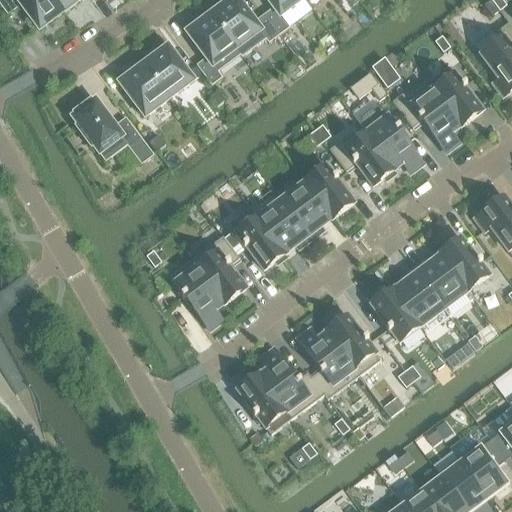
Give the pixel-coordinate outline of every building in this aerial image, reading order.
[(64,14),(52,0),(14,0),(39,33),(64,14)] [(91,2),(89,0),(52,0),(64,14),(83,0),(88,0),(90,3),(91,2)] [(279,38),(264,17),(254,24),(235,0),(233,0),(211,17),(242,59),(266,41),(269,45),(279,38)] [(304,1),(303,0),(265,0),(273,10),(264,17),(279,38),(290,29),(281,18),(304,1)] [(345,0),(352,8),(359,3),(355,0),(345,0)] [(505,9),(498,0),(494,0),(490,3),(498,14),(505,9)] [(242,59),(211,17),(199,26),(187,35),(206,61),(196,68),(211,88),(222,80),(218,74),(240,57),(242,59)] [(511,30),(509,26),(497,35),(503,42),(481,58),(500,83),(494,87),(503,99),(511,92),(511,30)] [(450,50),(442,39),(435,44),(443,56),(450,50)] [(168,49),(143,67),(169,102),(193,84),(168,49)] [(169,102),(143,67),(119,85),(145,120),(169,102)] [(400,82),(392,70),(385,75),(379,80),(387,91),(394,86),(400,82)] [(482,114),(465,91),(467,90),(465,87),(463,89),(449,70),(428,85),(461,130),(482,114)] [(461,130),(428,85),(408,101),(404,96),(392,105),(413,132),(423,124),(446,155),(458,146),(450,135),(459,129),(460,130),(461,130)] [(387,98),(378,86),(371,92),(380,103),(387,98)] [(223,104),(216,95),(210,99),(217,109),(223,104)] [(141,141),(126,121),(114,129),(95,103),(91,106),(90,105),(75,116),(76,117),(72,120),(79,129),(78,130),(93,151),(95,150),(105,164),(127,148),(129,150),(141,141)] [(422,167),(398,135),(401,133),(399,131),(397,132),(382,113),(360,130),(393,174),(394,174),(393,172),(402,165),(410,176),(422,167)] [(331,139),(322,128),(315,134),(323,145),(331,139)] [(393,174),(360,130),(329,153),(346,175),(357,168),(373,190),(384,181),(386,184),(395,177),(393,174)] [(323,145),(315,134),(308,139),(316,150),(323,145)] [(149,145),(156,155),(166,147),(158,138),(149,145)] [(141,141),(129,150),(142,167),(154,158),(141,141)] [(353,207),(336,184),(338,182),(336,180),(334,181),(326,170),(305,186),(332,222),(353,207)] [(332,222),(305,186),(304,186),(306,188),(283,205),(311,243),(319,238),(315,232),(330,221),(332,223),(332,222)] [(511,259),(511,211),(504,200),(500,203),(498,201),(486,209),(488,212),(475,222),(484,234),(490,230),(511,259)] [(311,243),(283,205),(259,223),(258,221),(257,221),(284,258),(285,257),(284,255),(300,244),(304,249),(311,243)] [(284,258),(257,221),(237,237),(245,248),(243,250),(245,252),(247,250),(264,273),(275,265),(277,268),(286,261),(284,258)] [(246,292),(229,270),(240,262),(223,240),(192,263),(225,307),(246,292)] [(480,268),(483,266),(481,264),(478,265),(461,242),(450,251),(448,248),(439,255),(441,257),(441,258),(468,294),(489,279),(480,268)] [(162,265),(153,254),(146,259),(155,271),(162,265)] [(468,294),(441,258),(440,258),(441,260),(426,272),(422,266),(414,272),(443,310),(466,293),(467,295),(468,294)] [(225,307),(192,263),(170,279),(184,298),(182,300),(184,303),(186,301),(210,333),(222,324),(213,313),(223,306),(224,308),(225,307)] [(443,310),(414,272),(406,278),(410,283),(395,295),(393,293),(392,293),(420,330),(421,330),(419,328),(443,310)] [(420,330),(392,293),(372,309),(389,332),(387,333),(389,336),(391,334),(399,346),(420,330)] [(366,345),(369,343),(367,341),(365,343),(348,320),(327,335),(360,379),(381,364),(366,345)] [(360,379),(327,335),(326,336),(327,337),(318,344),(310,334),(298,342),(321,373),(311,381),(324,399),(328,404),(360,379)] [(324,399),(311,381),(307,376),(297,384),(274,353),(262,362),(270,373),(261,380),(259,378),(258,379),(292,423),(324,399)] [(420,380),(412,369),(405,374),(413,386),(420,380)] [(413,386),(405,374),(397,380),(406,391),(413,386)] [(292,423),(258,379),(256,376),(247,383),(249,385),(238,394),(255,417),(253,419),(255,421),(257,419),(271,438),(292,423)] [(500,437),(491,444),(506,464),(511,458),(511,421),(497,432),(500,437)] [(349,433),(341,422),(334,427),(342,438),(349,433)] [(436,434),(427,441),(433,450),(443,443),(436,434)] [(478,447),(458,461),(488,501),(507,487),(496,471),(506,464),(491,444),(481,451),(478,447)] [(317,457),(308,446),(301,451),(310,462),(317,457)] [(399,462),(398,462),(404,471),(405,470),(414,464),(407,455),(399,462)] [(458,461),(439,476),(465,511),(473,511),(488,501),(458,461)] [(398,462),(388,469),(395,478),(404,471),(398,462)] [(465,511),(439,476),(420,490),(436,511),(465,511)] [(21,485),(14,490),(23,502),(30,497),(21,485)] [(436,511),(420,490),(400,504),(405,511),(436,511)]
